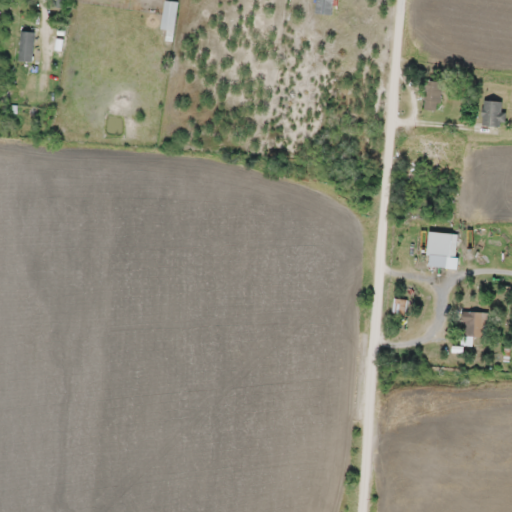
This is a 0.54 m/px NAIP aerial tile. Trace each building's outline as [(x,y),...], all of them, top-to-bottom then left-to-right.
[(164,0),(162,29),(176,30),(179,0),(174,0),(164,0)] [(35,31),(22,30),(20,61),(34,61),(35,31)] [(443,80),(426,80),(425,110),(442,111),(443,80)] [(503,99),(482,103),(487,126),(507,122),(503,99)] [(458,256),(457,231),(429,233),(430,257),(458,256)] [(487,311),(467,311),(467,336),(487,336),(487,311)]
